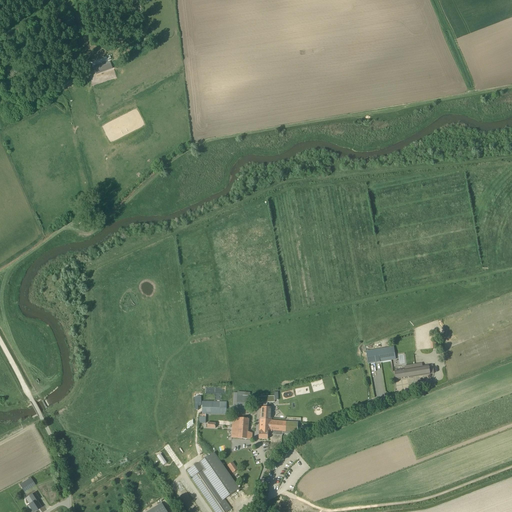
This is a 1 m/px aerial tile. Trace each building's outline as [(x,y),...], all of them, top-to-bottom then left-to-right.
[(96,75),(107,71),(105,66),(94,70),(96,75)] [(368,364),(396,360),(394,348),(366,352),(368,364)] [(430,374),(434,374),(432,365),(422,367),(405,370),(401,370),(401,367),(394,368),(395,371),(394,371),(396,380),(430,374)] [(249,397),(237,396),(236,406),(249,407),(249,397)] [(202,402),(202,414),(219,415),(226,415),(227,403),(220,402),(202,402)] [(261,407),(259,439),(268,439),(268,432),(270,432),(271,431),(285,432),(286,422),(271,420),(272,408),(261,407)] [(231,438),(238,438),(247,439),(247,435),(248,419),(233,417),(231,438)] [(163,452),(159,455),(164,463),(168,461),(163,452)] [(213,453),(187,471),(215,511),(227,511),(231,509),(224,500),(239,490),(213,453)] [(238,469),(233,462),(227,466),(233,474),(238,469)] [(43,475),(32,480),(36,488),(46,483),(43,475)] [(28,482),(21,487),(24,492),(31,487),(28,482)] [(28,508),(28,509),(28,510),(29,510),(30,510),(31,510),(32,509),(33,511),(34,511),(41,508),(37,502),(41,500),(37,493),(30,497),(34,504),(30,506),(29,507),(28,508)] [(17,501),(5,511),(13,511),(20,505),(17,501)] [(166,511),(161,503),(147,511),(166,511)]
